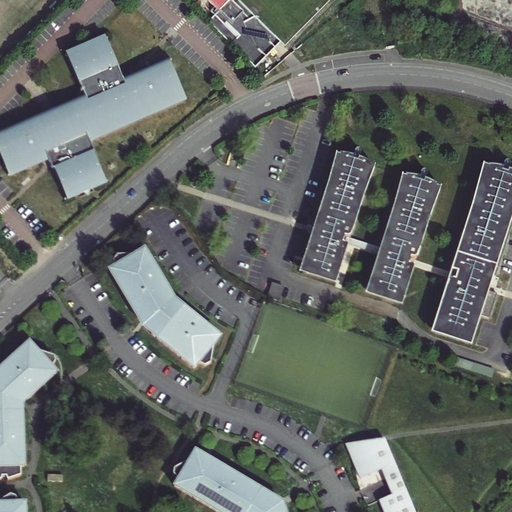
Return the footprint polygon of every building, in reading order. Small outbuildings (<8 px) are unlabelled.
[(204,0),(217,13),(208,23),(250,65),(274,48),(250,19),(244,22),(244,10),(245,8),(237,0),(204,0)] [(281,44),(242,0),(237,0),(245,8),(244,10),(244,22),(250,19),(274,48),(250,65),(254,69),(279,45),(281,44)] [(44,116),(0,135),(0,154),(9,177),(49,160),(49,161),(51,166),(53,169),(54,169),(67,200),(106,184),(91,148),(92,148),(89,142),(185,101),(182,96),(183,96),(172,71),(166,64),(124,82),(106,41),(68,57),(86,98),(61,109),(44,116)] [(339,156),(336,155),(330,176),(327,175),(311,226),(314,227),(321,230),(319,236),(315,234),(305,264),(314,267),(313,270),(315,272),(317,273),(319,274),(322,274),(324,274),(326,274),(326,271),(335,274),(345,244),(342,243),(344,237),(345,237),(346,238),(347,238),(348,237),(349,237),(350,236),(351,236),(351,235),(364,195),(374,167),(371,166),(371,165),(367,162),(358,158),(357,162),(353,160),(354,157),(344,155),(339,155),(339,156)] [(452,276),(441,308),(450,311),(449,314),(450,316),(451,318),(453,320),(454,321),(456,322),(457,322),(459,322),(461,321),(463,320),(464,319),(466,316),(475,319),(479,308),(489,312),(497,287),(488,284),(482,282),(484,274),(491,277),(493,269),(496,270),(511,218),(511,211),(511,212),(511,210),(511,165),(506,163),(497,160),(489,159),(489,160),(483,158),(473,199),(452,264),(458,266),(456,273),(451,272),(449,273),(448,275),(452,276)] [(405,177),(402,176),(396,197),(393,196),(377,248),(380,248),(387,251),(385,257),(381,256),(371,285),(380,288),(379,291),(381,293),(383,294),(385,295),(388,295),(390,295),(392,295),(393,292),(401,295),(411,265),(408,264),(410,258),(411,259),(412,259),(413,259),(414,259),(415,258),(416,258),(417,257),(417,256),(440,188),(437,187),(437,186),(433,183),(424,179),(423,183),(419,182),(420,178),(410,176),(405,176),(405,177)] [(195,177),(187,183),(192,188),(199,181),(195,177)] [(350,239),(351,235),(351,236),(350,236),(349,237),(348,237),(347,238),(346,238),(345,237),(344,237),(342,243),(345,244),(335,274),(326,271),(326,274),(324,274),(322,274),(319,274),(317,273),(315,272),(313,270),(314,267),(305,264),(315,234),(319,236),(321,230),(314,227),(300,270),(336,282),(348,245),(350,239)] [(377,248),(350,239),(348,245),(378,255),(380,248),(377,248)] [(387,251),(380,248),(378,255),(366,291),(402,303),(417,256),(417,257),(416,258),(415,258),(414,259),(413,259),(412,259),(411,259),(410,258),(408,264),(411,265),(401,295),(393,292),(392,295),(390,295),(388,295),(385,295),(383,294),(381,293),(379,291),(380,288),(371,285),(381,256),(385,257),(387,251)] [(189,373),(194,367),(201,370),(206,365),(208,350),(216,341),(180,310),(178,312),(167,304),(162,295),(165,292),(141,252),(132,257),(113,256),(109,260),(111,270),(105,273),(133,320),(137,318),(142,327),(149,332),(146,336),(189,373)] [(458,266),(452,264),(448,275),(449,273),(451,272),(456,273),(458,266)] [(484,274),(482,282),(488,284),(491,277),(484,274)] [(273,285),(269,298),(281,301),(285,288),(273,285)] [(470,330),(475,319),(466,316),(464,319),(463,320),(461,321),(459,322),(457,322),(456,322),(454,321),(453,320),(451,318),(450,316),(449,314),(450,311),(441,308),(437,320),(470,330)] [(24,465),(23,410),(20,410),(19,400),(26,394),(28,396),(57,371),(52,366),(56,360),(54,355),(38,350),(30,340),(0,365),(0,475),(0,476),(1,472),(7,472),(9,476),(18,471),(18,465),(24,465)] [(488,377),(491,370),(466,361),(463,368),(488,377)] [(381,468),(383,471),(393,495),(381,500),(386,511),(417,511),(385,439),(346,445),(358,470),(361,469),(363,472),(366,471),(368,474),(381,468)] [(196,457),(192,464),(172,474),(171,479),(179,487),(175,492),(209,511),(279,511),(279,509),(272,505),(274,501),(196,457)] [(358,470),(360,475),(363,480),(383,471),(381,468),(368,474),(366,471),(363,472),(361,469),(358,470)] [(26,511),(27,502),(18,502),(16,495),(10,495),(0,500),(0,511),(26,511)]
